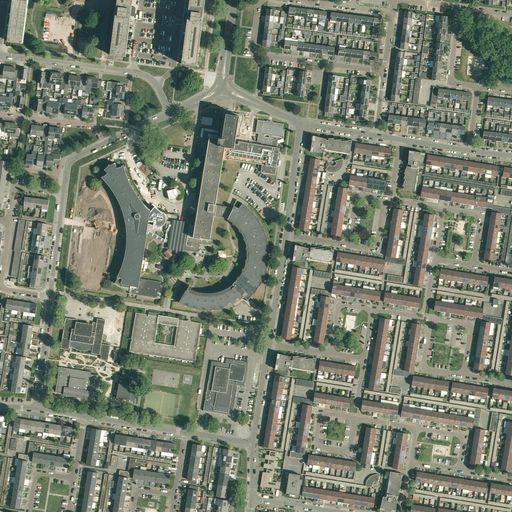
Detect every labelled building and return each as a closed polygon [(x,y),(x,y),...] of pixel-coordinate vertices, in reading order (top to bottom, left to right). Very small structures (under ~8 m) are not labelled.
[(13,0),(13,2),(8,42),(10,42),(22,44),(27,0),(13,0)] [(112,55),(124,56),(125,57),(131,18),(132,18),(131,21),(132,21),(133,9),(132,9),(132,5),(132,0),(118,0),(118,8),(119,8),(119,11),(113,11),(110,37),(114,38),(112,55)] [(190,0),(189,12),(188,12),(188,9),(186,20),(188,21),(182,64),(184,64),(196,66),(202,22),(201,22),(201,18),(207,19),(209,0),(190,0)] [(0,78),(3,79),(8,79),(8,77),(8,76),(10,67),(9,67),(8,66),(6,66),(5,66),(4,66),(4,68),(3,73),(0,72),(0,78)] [(8,79),(14,80),(17,80),(18,75),(15,74),(15,70),(16,68),(14,68),(14,67),(12,66),(11,67),(10,67),(8,76),(8,77),(8,79)] [(17,80),(17,82),(19,82),(20,83),(26,83),(26,80),(28,69),(27,69),(23,69),(22,69),(21,72),(18,71),(18,75),(17,80)] [(46,90),(46,89),(46,88),(47,80),(44,80),(45,72),(44,72),(43,71),(42,71),(41,71),(40,72),(39,72),(38,83),(42,83),(41,88),(44,88),(43,91),(46,92),(46,90)] [(47,80),(46,88),(46,89),(46,90),(48,90),(48,88),(51,88),(52,83),(56,84),(57,73),(51,72),(50,79),(47,79),(47,80)] [(64,88),(65,82),(65,81),(62,81),(63,74),(57,73),(56,84),(60,85),(59,89),(64,90),(64,88)] [(71,85),(74,86),(75,75),(73,75),(72,76),(69,76),(69,82),(65,82),(64,88),(68,89),(68,88),(70,88),(71,85)] [(82,90),(83,84),(80,84),(81,77),(78,77),(77,76),(75,75),(74,86),(77,86),(76,88),(78,90),(82,90)] [(85,89),(88,90),(89,90),(91,91),(92,87),(93,78),(87,77),(87,79),(86,84),(83,83),(83,84),(82,90),(85,91),(85,89)] [(98,85),(98,80),(98,78),(93,78),(92,87),(94,87),(94,89),(95,90),(97,90),(97,91),(100,91),(101,85),(98,85)] [(115,90),(115,92),(124,93),(125,91),(125,90),(126,90),(126,89),(126,88),(125,87),(122,86),(123,83),(112,82),(111,88),(114,88),(115,90)] [(11,101),(14,101),(16,91),(14,91),(13,94),(10,93),(9,98),(6,97),(5,107),(11,107),(11,101)] [(14,101),(14,104),(17,105),(17,107),(18,107),(18,108),(19,109),(20,109),(21,109),(22,108),(23,108),(24,98),(20,97),(20,92),(18,92),(16,91),(15,94),(14,100),(14,101)] [(46,92),(43,91),(42,95),(43,95),(43,97),(42,97),(42,100),(36,99),(34,110),(40,111),(41,107),(44,107),(44,105),(45,98),(45,96),(46,92)] [(124,95),(124,93),(115,92),(115,94),(110,94),(110,100),(117,101),(118,101),(119,98),(124,99),(124,98),(125,97),(125,96),(125,95),(124,95)] [(46,112),(52,113),(53,102),(49,102),(50,97),(45,96),(45,98),(44,105),(47,105),(46,112)] [(62,107),(63,99),(60,98),(59,103),(53,102),(52,113),(58,114),(59,107),(62,107)] [(63,98),(63,99),(62,107),(65,108),(64,114),(70,115),(71,104),(67,104),(68,99),(63,98)] [(81,99),(81,100),(80,110),(83,110),(82,117),(88,117),(89,108),(86,107),(87,103),(86,103),(86,100),(81,99)] [(77,109),(80,110),(81,100),(76,100),(75,105),(71,104),(70,115),(76,116),(76,114),(77,109)] [(117,101),(110,100),(108,100),(107,109),(112,109),(123,111),(124,105),(117,104),(117,101)] [(93,118),(94,113),(94,111),(98,112),(98,106),(92,105),(92,108),(89,108),(88,117),(93,118)] [(332,113),(333,107),(325,106),(324,112),(325,112),(325,116),(333,117),(333,113),(332,113)] [(105,117),(115,119),(116,116),(122,117),(123,111),(112,109),(112,113),(106,113),(105,117)] [(167,220),(165,231),(166,231),(167,231),(170,231),(170,233),(167,247),(184,250),(198,252),(199,244),(207,245),(212,246),(213,241),(210,240),(212,229),(214,216),(215,205),(223,158),(223,159),(262,165),(261,172),(275,175),(276,167),(278,158),(279,158),(280,153),(279,153),(279,152),(279,148),(278,148),(276,147),(277,140),(273,139),(273,138),(272,138),(272,136),(281,137),(283,124),(272,123),(268,122),(257,120),(255,133),(258,133),(261,134),(260,142),(261,143),(261,145),(238,141),(235,141),(238,123),(244,124),(246,115),(221,110),(220,116),(223,116),(221,128),(220,138),(217,138),(209,136),(209,139),(208,144),(201,143),(200,143),(200,145),(200,146),(200,147),(201,149),(201,150),(201,152),(202,153),(203,154),(203,155),(204,156),(204,155),(206,156),(206,157),(204,172),(202,179),(199,198),(199,202),(199,203),(198,206),(197,213),(195,226),(188,225),(189,224),(183,223),(178,222),(172,221),(172,222),(171,222),(167,221),(167,220)] [(366,117),(367,111),(359,110),(358,116),(357,116),(356,120),(365,121),(365,117),(366,117)] [(4,131),(1,131),(1,136),(7,137),(7,134),(8,133),(10,133),(11,123),(10,123),(9,122),(8,122),(7,122),(6,123),(5,127),(4,131)] [(11,123),(10,133),(13,133),(13,134),(13,138),(19,138),(19,132),(16,132),(17,124),(17,123),(16,123),(15,123),(14,123),(13,124),(11,123)] [(29,127),(28,135),(31,135),(31,134),(37,135),(38,126),(32,125),(32,127),(29,127)] [(42,137),(43,137),(42,140),(45,140),(45,138),(46,130),(47,129),(44,129),(44,127),(38,126),(37,135),(43,136),(42,137)] [(54,138),(56,128),(50,127),(49,130),(46,130),(45,138),(48,138),(49,137),(54,138)] [(63,144),(64,137),(61,137),(62,129),(56,128),(54,138),(57,138),(57,143),(63,144)] [(333,139),(333,138),(329,139),(328,140),(326,140),(326,139),(315,136),(315,137),(314,140),(312,140),(311,147),(313,148),(312,151),(312,152),(324,153),(324,149),(327,150),(349,153),(351,142),(348,142),(348,141),(340,141),(340,140),(341,140),(333,140),(333,139)] [(32,165),(32,164),(33,161),(35,161),(36,152),(32,151),(32,155),(27,154),(26,161),(25,165),(29,165),(29,164),(32,165)] [(407,171),(405,175),(404,178),(405,178),(403,186),(403,185),(404,186),(403,189),(415,191),(416,188),(417,184),(417,180),(418,176),(419,169),(420,166),(421,166),(424,155),(420,155),(420,153),(413,152),(413,153),(409,153),(408,164),(409,164),(408,167),(407,166),(407,167),(405,171),(407,171)] [(43,167),(43,163),(44,160),(47,161),(47,153),(44,153),(44,156),(38,155),(37,166),(43,167)] [(59,164),(59,160),(60,154),(51,153),(51,156),(47,155),(46,166),(49,166),(49,167),(50,168),(51,168),(52,167),(52,166),(53,167),(53,163),(59,164)] [(330,165),(329,169),(329,172),(331,173),(333,173),(336,172),(338,171),(340,170),(341,168),(342,166),(343,164),(343,161),(343,159),(335,161),(335,162),(337,162),(336,164),(335,165),(334,166),(333,166),(332,166),(330,165)] [(103,177),(105,180),(107,182),(108,183),(108,184),(109,185),(110,185),(111,187),(111,188),(113,190),(115,193),(116,194),(117,196),(116,196),(117,196),(118,198),(118,199),(120,202),(121,205),(122,206),(122,208),(122,209),(122,208),(123,210),(123,211),(124,211),(125,215),(125,218),(126,219),(126,221),(126,223),(127,224),(127,226),(127,228),(127,229),(127,231),(127,232),(128,235),(128,236),(128,238),(127,238),(128,238),(128,240),(128,241),(127,245),(127,248),(127,249),(127,251),(126,251),(126,252),(126,254),(126,255),(125,258),(124,261),(124,262),(123,264),(123,265),(123,266),(123,267),(122,267),(121,271),(120,274),(119,275),(118,277),(118,276),(118,277),(117,279),(117,280),(115,283),(116,283),(121,287),(129,292),(129,293),(128,293),(157,298),(157,294),(157,292),(159,292),(159,291),(160,289),(161,282),(140,278),(140,281),(138,281),(140,270),(143,271),(146,257),(142,257),(147,227),(148,227),(149,227),(149,228),(153,229),(154,225),(157,226),(158,226),(160,226),(161,225),(162,224),(163,224),(163,223),(164,223),(164,222),(165,220),(165,219),(165,218),(165,217),(164,216),(164,215),(164,214),(163,214),(163,213),(158,209),(157,209),(155,207),(154,207),(153,208),(150,211),(148,209),(146,207),(145,207),(144,205),(142,203),(139,200),(137,197),(137,196),(137,197),(135,194),(133,192),(132,189),(130,186),(130,185),(129,183),(127,180),(126,177),(125,173),(124,170),(123,166),(122,166),(119,167),(117,168),(116,168),(115,164),(105,170),(108,173),(107,173),(104,177),(103,177)] [(215,205),(214,216),(228,219),(227,219),(230,221),(233,223),(232,224),(235,226),(235,225),(239,230),(239,231),(241,233),(244,238),(243,239),(244,241),(245,241),(247,247),(246,248),(246,250),(247,250),(247,255),(247,256),(246,260),(245,260),(245,263),(246,263),(244,269),(243,269),(242,271),(242,272),(239,277),(238,277),(236,279),(237,279),(232,284),(233,285),(232,286),(231,286),(229,288),(227,289),(224,291),(221,291),(218,292),(215,293),(213,293),(211,294),(209,294),(207,294),(205,294),(202,293),(201,293),(199,293),(197,292),(194,292),(192,291),(190,290),(192,287),(189,285),(180,302),(185,304),(184,305),(193,307),(193,308),(202,309),(202,310),(211,309),(211,310),(220,308),(220,309),(228,305),(229,306),(233,304),(236,301),(237,302),(243,296),(247,300),(246,301),(247,301),(250,297),(253,294),(254,294),(259,286),(260,286),(263,278),(264,278),(267,268),(268,259),(269,259),(268,249),(269,249),(267,239),(268,239),(264,230),(265,230),(259,221),(260,221),(254,214),(254,213),(247,207),(247,206),(242,203),(241,205),(236,202),(235,205),(234,206),(232,208),(231,208),(231,207),(215,205)] [(323,249),(319,249),(315,249),(315,248),(316,248),(311,248),(311,250),(308,249),(308,248),(297,246),(296,250),(295,249),(294,256),(295,257),(295,261),(306,262),(306,260),(309,260),(316,261),(321,262),(324,263),(328,263),(332,264),(334,251),(330,252),(330,250),(323,250),(323,249)] [(340,281),(334,280),(332,291),(332,294),(338,295),(339,285),(340,281)] [(179,319),(179,318),(158,315),(158,313),(148,312),(147,317),(146,317),(146,315),(135,313),(131,339),(132,339),(132,341),(131,341),(129,352),(195,362),(196,351),(195,351),(196,350),(197,350),(201,323),(190,322),(190,323),(187,322),(187,321),(178,320),(178,319),(179,319)] [(108,360),(110,345),(101,344),(105,320),(97,319),(97,323),(93,322),(92,325),(77,323),(77,320),(74,319),(66,318),(61,348),(69,349),(69,347),(73,347),(74,348),(76,349),(77,349),(78,350),(80,350),(81,350),(83,350),(85,350),(86,350),(88,350),(92,350),(92,353),(100,354),(100,355),(101,355),(101,356),(101,359),(108,360)] [(313,359),(309,359),(305,359),(305,358),(305,357),(298,358),(298,356),(293,356),(293,358),(290,358),(290,357),(279,354),(279,358),(277,358),(276,365),(278,365),(277,369),(288,370),(289,368),(314,373),(316,360),(312,360),(312,359),(313,359)] [(231,364),(226,363),(211,361),(207,390),(231,394),(233,384),(238,385),(242,386),(245,367),(247,367),(248,362),(232,359),(231,364)] [(59,369),(57,380),(55,392),(63,394),(63,395),(86,399),(86,397),(94,399),(98,376),(90,374),(90,372),(71,369),(67,369),(67,371),(59,369)] [(133,401),(136,386),(138,372),(122,369),(121,377),(120,376),(116,398),(133,401)] [(207,390),(206,394),(231,398),(231,394),(207,390)] [(206,394),(205,399),(230,403),(231,398),(206,394)] [(230,403),(205,399),(204,404),(229,408),(230,403)] [(203,411),(205,411),(213,412),(213,410),(223,412),(228,413),(229,408),(204,404),(203,411)] [(302,453),(305,454),(306,447),(296,445),(295,452),(296,452),(299,452),(302,453)] [(276,460),(277,451),(270,450),(269,455),(266,454),(265,459),(268,459),(276,460)] [(19,454),(18,459),(17,466),(27,467),(28,461),(32,462),(33,456),(27,455),(19,454)] [(274,469),(276,460),(268,459),(268,464),(264,463),(263,467),(267,468),(274,469)] [(273,478),(274,469),(267,468),(266,472),(263,472),(262,476),(268,477),(273,478)] [(129,478),(133,479),(134,472),(128,472),(120,470),(118,482),(128,484),(129,478)] [(398,496),(399,492),(398,491),(401,484),(400,484),(400,485),(399,484),(402,477),(401,477),(400,477),(401,473),(389,471),(389,475),(388,475),(388,478),(387,482),(387,487),(386,487),(386,492),(385,497),(383,496),(380,507),(381,508),(381,507),(384,508),(384,510),(391,511),(391,509),(395,510),(396,499),(396,498),(396,496),(398,496)] [(302,485),(303,479),(300,479),(301,475),(286,472),(285,474),(285,479),(288,480),(287,486),(286,493),(299,495),(301,485),(302,485)] [(366,486),(369,486),(372,486),(372,484),(373,483),(374,482),(375,481),(376,481),(376,483),(377,483),(380,475),(378,475),(375,475),(373,475),(371,476),(369,477),(367,479),(366,481),(366,484),(366,486)] [(260,486),(280,489),(281,482),(277,481),(276,482),(268,481),(268,477),(262,476),(260,486)] [(187,495),(197,497),(198,490),(198,487),(189,485),(189,489),(188,489),(187,495)]
